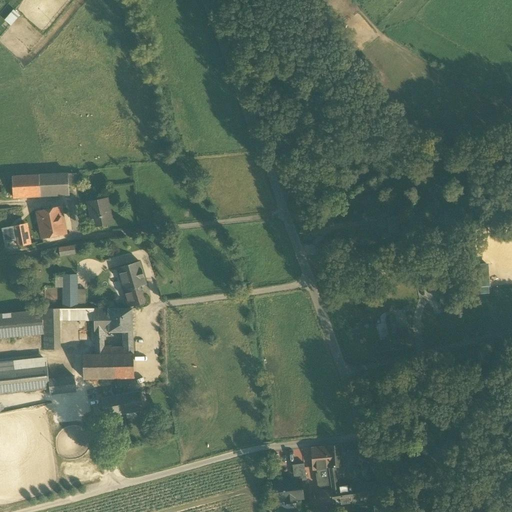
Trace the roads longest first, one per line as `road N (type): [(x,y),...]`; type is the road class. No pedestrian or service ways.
road 1 (residential): [(207,0),(389,511)]
road 2 (track): [(17,511),(259,448),(365,434)]
road 3 (track): [(343,373),(511,332)]
